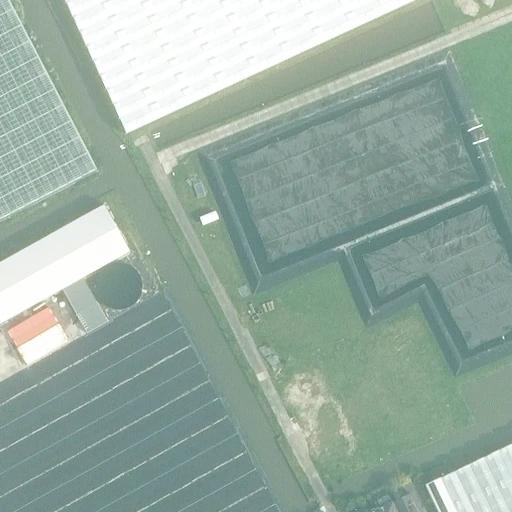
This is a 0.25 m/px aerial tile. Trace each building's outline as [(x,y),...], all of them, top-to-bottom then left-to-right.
[(0,0),(0,220),(96,170),(7,0),(0,0)] [(63,0),(125,134),(415,0),(63,0)] [(213,153),(205,160),(251,293),(342,261),(338,250),(329,240),(334,236),(384,218),(368,232),(370,236),(399,226),(395,216),(404,208),(397,200),(423,177),(404,183),(400,172),(410,163),(424,158),(421,149),(413,152),(407,134),(405,135),(386,114),(394,139),(386,142),(380,127),(373,119),(366,99),(213,153)] [(82,279),(130,253),(104,206),(0,264),(0,324),(62,290),(82,279)] [(82,279),(62,290),(87,334),(107,323),(82,279)] [(393,446),(464,415),(418,312),(349,343),(369,386),(403,371),(414,396),(353,423),(348,413),(315,427),(332,467),(391,441),(393,446)] [(511,511),(511,444),(425,487),(436,511),(511,511)] [(392,504),(376,511),(419,511),(410,495),(392,504)] [(377,502),(381,509),(391,504),(387,497),(377,502)]
